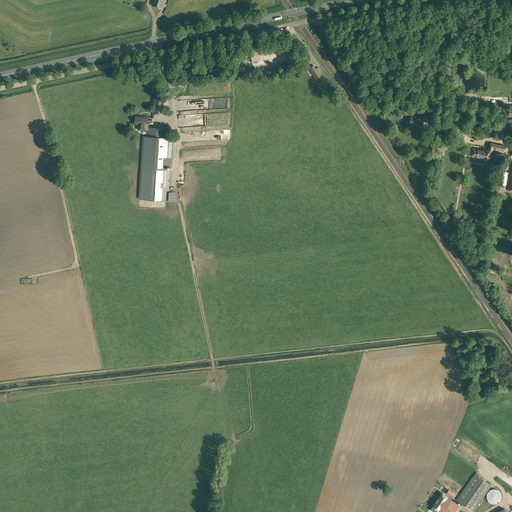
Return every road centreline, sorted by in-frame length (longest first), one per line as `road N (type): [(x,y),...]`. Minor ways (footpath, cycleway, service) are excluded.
road 1 (unclassified): [(511,125),(371,92),(317,19)]
road 2 (track): [(34,82),(78,266),(34,276)]
road 3 (primary): [(153,40),(358,0)]
road 4 (track): [(174,182),(214,368)]
road 5 (unclassified): [(157,55),(317,19)]
road 6 (unclassified): [(0,89),(157,55)]
road 7 (primary): [(153,40),(0,75)]
